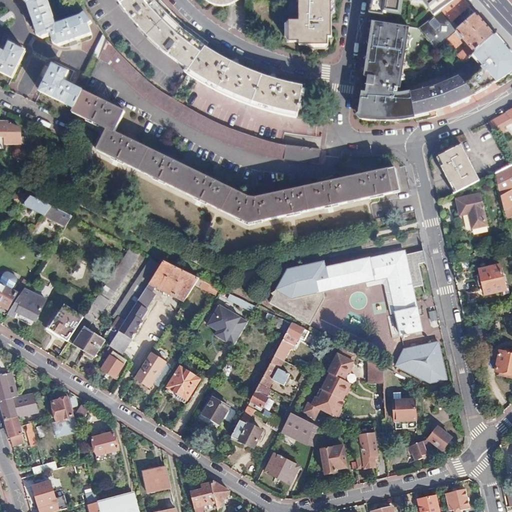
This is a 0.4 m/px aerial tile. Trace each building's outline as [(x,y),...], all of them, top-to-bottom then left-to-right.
[(31,19),(35,27),(39,37),(43,40),(51,36),(54,45),(59,47),(92,34),(89,25),(92,22),(85,14),(81,17),(56,26),(46,0),(21,0),(27,7),(31,19)] [(157,5),(153,0),(116,0),(117,1),(122,8),(127,14),(131,19),(138,26),(144,33),(151,40),(157,46),(164,53),(171,59),(179,65),(186,71),(192,74),(206,49),(209,44),(203,39),(199,37),(195,34),(192,31),(189,35),(183,30),(186,26),(183,24),(180,20),(174,16),(170,11),(166,7),(161,2),(157,5)] [(195,0),(196,0),(203,6),(206,8),(213,9),(219,9),(223,7),(228,4),(232,0),(292,0),(292,24),(282,24),(282,46),(292,46),(292,49),(321,49),(321,40),(324,40),(324,0),(195,0)] [(459,29),(452,21),(468,7),(462,0),(454,0),(431,19),(424,26),(420,29),(436,48),(444,41),(459,29)] [(431,19),(454,0),(435,0),(424,10),(431,19)] [(394,22),(397,7),(371,3),(368,22),(372,22),(397,25),(397,22),(394,22)] [(431,19),(424,10),(422,8),(415,15),(424,26),(431,19)] [(473,55),(494,36),(475,15),(459,29),(444,41),(452,51),(463,41),(468,47),(457,56),(463,63),(473,55)] [(402,89),(411,27),(397,25),(372,22),(364,78),(367,78),(365,93),(361,93),(360,98),(358,118),(360,122),(393,119),(415,116),(412,94),(411,93),(400,92),(400,90),(402,89)] [(192,31),(186,26),(183,30),(189,35),(192,31)] [(471,96),(476,94),(492,79),(496,82),(502,79),(511,71),(511,56),(503,47),(494,36),(473,55),(482,65),(481,67),(483,69),(466,83),(459,76),(437,85),(437,86),(417,92),(417,93),(412,94),(415,116),(430,112),(444,108),(460,102),(471,96)] [(319,156),(319,151),(293,148),(252,138),(216,125),(188,110),(156,87),(133,67),(107,42),(99,59),(108,63),(113,69),(131,86),(153,103),(166,112),(184,123),(205,134),(241,148),(267,156),(283,160),(302,162),(318,164),(319,156)] [(0,71),(13,78),(26,52),(10,44),(6,54),(0,51),(0,71)] [(299,89),(288,87),(278,84),(273,82),(272,86),(266,84),(267,80),(259,78),(249,73),(239,69),(237,68),(234,71),(229,67),(231,64),(229,64),(217,56),(210,52),(206,49),(192,74),(194,76),(204,82),(215,88),(226,95),(234,98),(244,103),(252,106),(262,110),(271,112),(281,114),(290,117),(294,117),(299,89)] [(452,60),(446,53),(443,56),(448,64),(452,60)] [(83,92),(83,91),(66,83),(70,73),(54,65),(40,92),(76,108),(83,92)] [(491,85),(496,82),(492,79),(476,94),(480,91),(491,85)] [(125,112),(83,92),(76,108),(73,113),(108,129),(98,149),(134,167),(175,188),(220,210),(249,224),(291,215),(300,213),(367,199),(400,192),(395,169),(256,199),(251,199),(115,132),(125,112)] [(0,138),(1,139),(16,138),(15,130),(9,127),(4,127),(4,126),(0,125),(0,138)] [(439,159),(457,194),(479,182),(461,147),(439,159)] [(511,165),(511,166),(495,174),(502,198),(511,192),(511,165)] [(511,192),(502,198),(507,221),(511,218),(511,192)] [(32,196),(34,193),(15,196),(15,204),(27,201),(32,196)] [(52,206),(32,196),(27,201),(24,205),(46,216),(52,206)] [(480,196),(457,201),(461,218),(469,216),(473,230),(488,227),(480,196)] [(74,216),(52,206),(46,216),(67,227),(74,216)] [(31,237),(35,232),(26,226),(22,232),(31,237)] [(84,320),(69,343),(95,359),(106,341),(89,330),(104,308),(105,309),(142,253),(132,247),(84,320)] [(288,269),(284,272),(285,276),(278,288),(273,291),(274,294),(270,301),(309,324),(325,299),(323,292),(387,278),(401,337),(423,333),(422,329),(440,325),(437,313),(429,315),(425,294),(415,296),(405,252),(326,269),(324,263),(290,269),(288,269)] [(16,260),(9,255),(0,266),(7,271),(16,260)] [(105,336),(113,341),(163,265),(153,259),(115,316),(119,318),(110,333),(108,332),(105,336)] [(157,286),(186,302),(198,284),(201,278),(166,261),(163,265),(113,341),(109,347),(123,355),(146,322),(144,321),(150,312),(150,308),(157,299),(156,293),(153,292),(157,286)] [(500,266),(480,270),(485,296),(506,291),(500,266)] [(209,290),(212,284),(201,278),(198,284),(209,290)] [(0,304),(9,310),(18,293),(13,291),(15,287),(1,279),(0,281),(0,304)] [(25,290),(9,315),(15,319),(18,314),(26,318),(30,321),(36,324),(49,304),(25,290)] [(255,311),(258,306),(235,295),(233,300),(255,311)] [(221,305),(209,326),(219,331),(216,337),(227,343),(228,342),(235,346),(250,322),(221,305)] [(49,330),(69,343),(84,320),(65,307),(49,330)] [(293,323),(279,316),(276,322),(280,324),(279,327),(289,333),(293,323)] [(293,323),(289,333),(284,341),(295,345),(297,347),(300,340),(302,341),(303,340),(305,341),(310,331),(293,323)] [(329,340),(319,336),(317,339),(327,344),(329,340)] [(485,340),(473,342),(476,356),(488,353),(485,340)] [(295,345),(284,341),(276,357),(285,362),(292,348),(293,349),(295,345)] [(439,342),(403,350),(396,367),(431,384),(447,380),(439,342)] [(358,355),(342,347),(339,354),(338,354),(333,364),(341,369),(338,378),(346,382),(355,362),(354,362),(358,355)] [(511,354),(500,352),(496,373),(511,375),(511,354)] [(127,362),(114,353),(103,370),(116,379),(127,362)] [(152,354),(135,379),(151,389),(167,363),(152,354)] [(285,362),(276,357),(261,385),(270,389),(275,381),(285,387),(291,375),(281,370),(285,362)] [(387,419),(384,368),(368,360),(371,409),(373,409),(374,419),(387,419)] [(299,361),(296,367),(304,371),(307,365),(299,361)] [(341,369),(333,364),(328,373),(330,374),(338,378),(341,369)] [(201,380),(194,376),(182,368),(169,388),(189,400),(201,380)] [(19,398),(19,397),(12,372),(0,375),(0,400),(1,403),(19,398)] [(196,372),(194,376),(201,380),(204,377),(196,372)] [(338,378),(330,374),(322,390),(323,391),(330,394),(338,378)] [(346,382),(338,378),(330,394),(345,401),(353,385),(346,382)] [(270,389),(261,385),(251,403),(262,409),(268,399),(267,398),(271,390),(270,389)] [(330,394),(323,391),(320,398),(316,397),(312,406),(320,410),(323,411),(330,394)] [(33,394),(19,397),(19,398),(1,403),(5,420),(18,416),(38,411),(33,394)] [(345,401),(330,394),(323,411),(337,418),(346,402),(345,401)] [(405,402),(405,396),(395,396),(397,422),(406,422),(405,402)] [(71,405),(69,398),(52,403),(57,421),(54,422),(57,437),(78,431),(71,405)] [(225,418),(231,408),(215,398),(205,415),(221,425),(225,418)] [(85,418),(93,406),(84,400),(77,413),(85,418)] [(405,402),(406,422),(418,422),(417,402),(405,402)] [(320,410),(312,406),(308,403),(303,412),(315,419),(320,410)] [(241,421),(249,426),(254,415),(256,411),(249,407),(241,421)] [(238,413),(231,408),(225,418),(232,422),(238,413)] [(254,415),(270,422),(272,418),(256,411),(254,415)] [(320,429),(292,414),(283,432),(315,447),(320,429)] [(26,442),(21,426),(18,416),(5,420),(13,446),(26,442)] [(268,426),(279,432),(284,421),(273,416),(272,418),(270,422),(268,426)] [(241,421),(232,438),(255,450),(264,433),(249,426),(241,421)] [(438,447),(434,452),(439,456),(452,439),(439,429),(430,441),(438,447)] [(377,433),(355,436),(359,470),(367,469),(367,471),(378,469),(377,461),(381,460),(377,433)] [(120,451),(115,434),(94,439),(98,457),(120,451)] [(428,456),(434,454),(434,452),(430,441),(429,439),(411,445),(409,449),(410,453),(414,453),(416,459),(423,457),(422,454),(428,452),(428,456)] [(344,447),(321,451),(325,475),(337,473),(337,471),(349,469),(344,447)] [(300,468),(275,454),(265,473),(291,486),(300,468)] [(44,464),(42,458),(30,461),(32,468),(34,467),(44,464)] [(55,461),(44,464),(34,467),(35,475),(57,469),(55,461)] [(75,464),(60,468),(62,476),(78,472),(75,464)] [(169,487),(165,465),(142,470),(147,491),(169,487)] [(224,502),(230,492),(214,482),(212,485),(217,503),(219,510),(224,502)] [(217,503),(212,485),(203,487),(204,491),(191,494),(194,509),(217,503)] [(454,511),(462,511),(470,509),(466,489),(446,494),(450,510),(454,509),(454,511)] [(36,496),(40,511),(55,511),(59,511),(68,508),(65,496),(56,498),(54,491),(36,496)] [(121,496),(98,501),(101,511),(137,511),(134,496),(122,498),(121,496)] [(439,511),(436,496),(419,499),(421,511),(439,511)] [(101,511),(98,501),(90,504),(91,511),(101,511)] [(219,511),(239,511),(234,508),(233,510),(224,502),(219,510),(219,511)]
